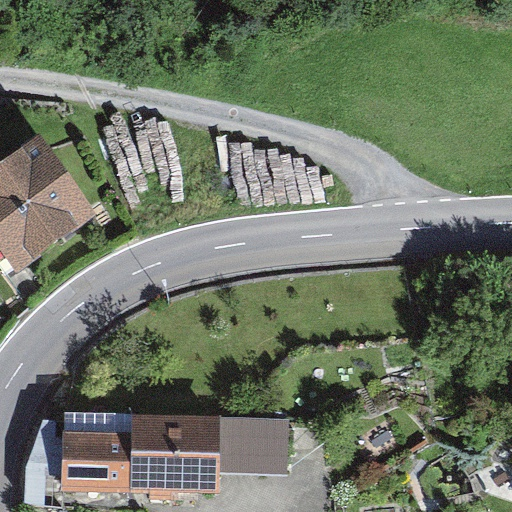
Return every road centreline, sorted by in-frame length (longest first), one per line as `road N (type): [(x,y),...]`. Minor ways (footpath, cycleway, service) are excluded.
road 1 (tertiary): [(511,221),(245,245),(160,263),(85,302),(31,348),(0,404)]
road 2 (track): [(443,226),(396,172),(263,100),(0,76)]
